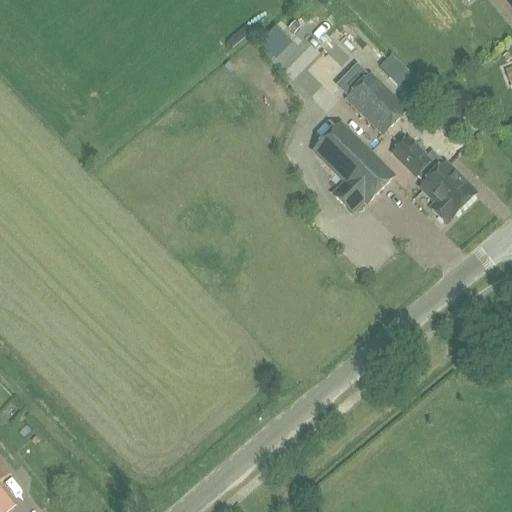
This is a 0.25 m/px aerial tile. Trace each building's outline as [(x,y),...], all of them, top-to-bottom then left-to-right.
[(511,0),(499,0),(511,15),(511,0)] [(380,68),(414,102),(426,90),(392,56),(380,68)] [(372,77),(346,104),(384,140),(410,113),(372,77)] [(425,103),(453,132),(467,118),(440,89),(425,103)] [(344,124),(318,150),(350,182),(337,194),(354,211),(367,199),(370,202),(396,177),(344,124)] [(455,184),(459,180),(445,166),(439,172),(407,141),(393,156),(425,187),(422,190),(429,197),(438,187),(448,197),(451,194),(458,187),(455,184)] [(438,187),(429,197),(437,205),(431,211),(446,226),(452,220),(476,197),(459,180),(455,184),(458,187),(451,194),(448,197),(438,187)] [(0,485),(12,476),(0,460),(0,485)] [(0,491),(0,511),(11,511),(14,510),(0,491)]
